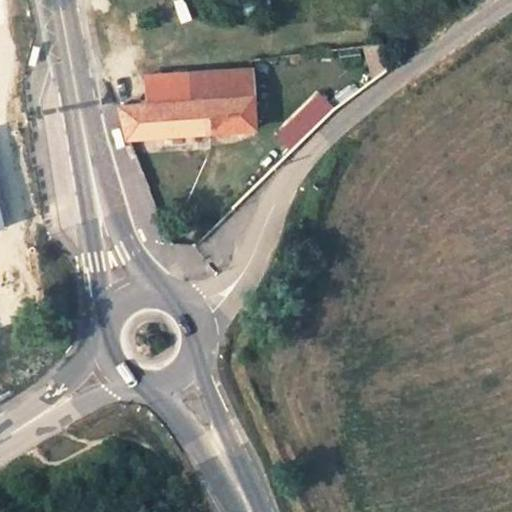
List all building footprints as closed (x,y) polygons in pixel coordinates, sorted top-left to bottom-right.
[(363,45),(371,79),(377,75),(378,74),(380,72),(382,71),(384,70),(386,68),(387,67),(389,65),(381,42),(363,45)] [(252,87),(265,86),(263,69),(250,70),(252,87)] [(145,76),(146,106),(120,106),(127,137),(257,128),(252,87),(250,70),(145,76)] [(321,123),(305,106),(287,123),(304,140),(321,123)] [(297,146),(272,131),(263,142),(285,158),(297,146)]
